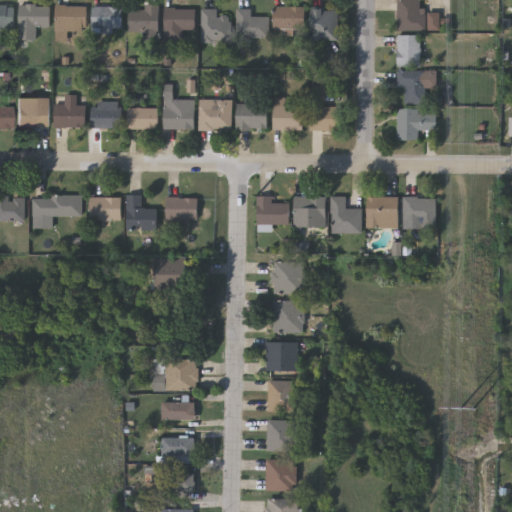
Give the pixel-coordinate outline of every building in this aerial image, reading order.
[(396,0),(419,0),(419,8),(424,8),(424,30),(396,30),(396,0)] [(13,28),(0,28),(0,6),(13,6),(13,28)] [(49,6),(49,28),(36,28),(36,40),(19,40),(19,6),(49,6)] [(85,6),(85,31),(55,31),(55,6),(85,6)] [(129,6),(158,7),(157,37),(143,36),(143,33),(128,32),(129,6)] [(303,6),(303,28),(292,28),(292,34),(273,34),(273,6),(303,6)] [(92,32),(92,8),(121,8),(121,32),(92,32)] [(235,38),(235,8),(249,8),(249,16),(267,16),(267,38),(235,38)] [(310,40),(310,8),(336,8),(336,40),(310,40)] [(183,41),(164,41),(164,9),(195,9),(195,31),(183,31),(183,41)] [(233,45),(233,18),(221,18),(220,11),(204,11),(204,45),(233,45)] [(396,67),(396,35),(418,35),(418,67),(396,67)] [(395,87),(395,71),(435,71),(435,88),(424,88),(424,104),(403,104),(403,87),(395,87)] [(85,128),(54,128),(54,105),(65,105),(65,95),(76,95),(76,106),(85,106),(85,128)] [(194,130),(164,130),(164,101),(194,101),(194,130)] [(202,132),(235,132),(235,102),(202,102),(202,132)] [(120,129),(91,129),(91,103),(120,103),(120,129)] [(266,104),(266,130),(235,130),(235,104),(266,104)] [(49,128),(17,128),(18,105),(49,105),(49,128)] [(272,130),(272,106),(301,106),(301,130),(272,130)] [(309,130),(309,106),(339,106),(339,130),(309,130)] [(0,129),(0,107),(13,107),(13,129),(0,129)] [(127,130),(127,109),(159,109),(159,130),(127,130)] [(416,130),(416,140),(395,140),(395,110),(435,110),(435,130),(416,130)] [(0,221),(0,196),(24,196),(24,221),(0,221)] [(127,232),(127,196),(142,196),(142,209),(158,209),(158,232),(127,232)] [(273,196),(273,203),(289,203),(289,225),(273,225),(273,231),(257,231),(257,196),(273,196)] [(325,227),(293,227),(293,196),(325,196),(325,227)] [(361,208),(361,233),(331,233),(331,196),(344,196),(344,208),(361,208)] [(33,197),(82,197),(82,217),(52,217),(52,230),(33,230),(33,197)] [(366,197),(397,197),(397,227),(366,227),(366,197)] [(435,198),(435,224),(402,224),(402,198),(435,198)] [(121,199),(121,222),(90,222),(90,199),(121,199)] [(189,225),(166,225),(166,199),(197,199),(197,222),(189,222),(189,225)] [(303,294),(271,294),(271,261),(303,261),(303,294)] [(156,293),(156,270),(188,270),(188,293),(156,293)] [(303,301),(302,333),(270,333),(270,301),(303,301)] [(297,343),(297,372),(265,372),(265,343),(297,343)] [(197,391),(153,391),(153,360),(197,360),(197,391)] [(267,412),(267,381),(295,381),(295,412),(267,412)] [(196,402),(196,419),(161,419),(161,402),(196,402)] [(295,451),(266,451),(266,421),(295,421),(295,451)] [(195,438),(195,462),(161,462),(161,438),(195,438)] [(265,491),(265,460),(295,460),(295,491),(265,491)] [(194,473),(194,489),(161,489),(161,473),(194,473)] [(297,511),(265,511),(265,499),(297,499),(297,511)]
